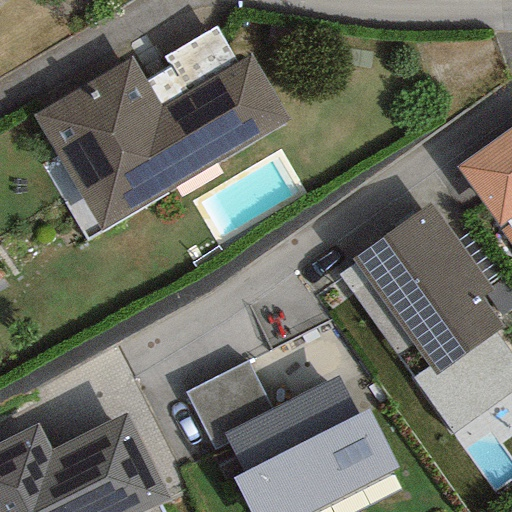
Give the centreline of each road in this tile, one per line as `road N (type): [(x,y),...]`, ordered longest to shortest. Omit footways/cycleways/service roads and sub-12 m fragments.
road 1 (unknown): [(172,0),(0,104)]
road 2 (residential): [(511,11),(343,0)]
